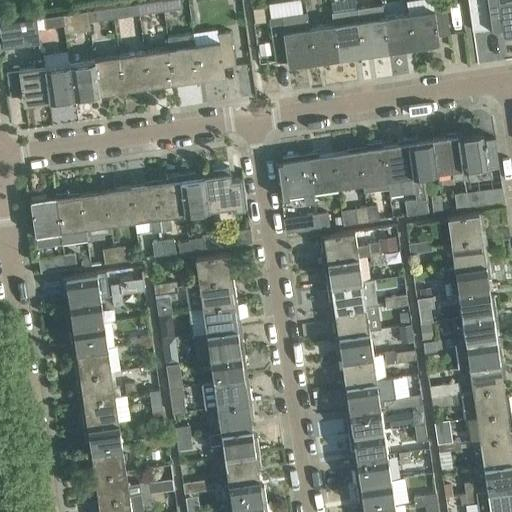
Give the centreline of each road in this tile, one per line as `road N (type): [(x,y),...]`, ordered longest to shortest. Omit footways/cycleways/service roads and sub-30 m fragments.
road 1 (residential): [(251,120),(309,511)]
road 2 (residential): [(47,511),(1,190)]
road 3 (residential): [(251,120),(505,84)]
road 4 (residential): [(0,158),(251,120)]
